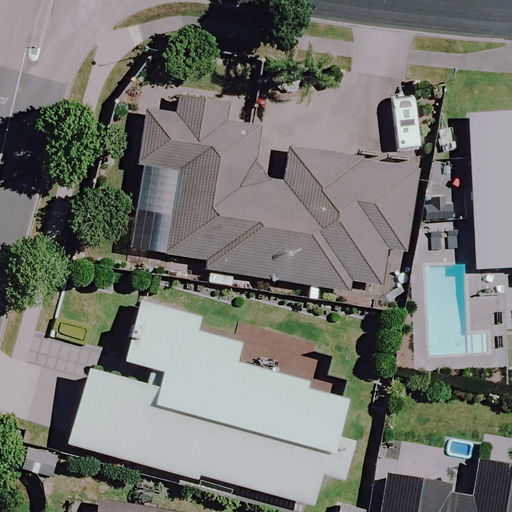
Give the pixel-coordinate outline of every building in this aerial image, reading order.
[(416,171),(283,155),(280,178),(268,176),(272,140),(219,133),(222,107),(173,100),(171,119),(140,115),(128,213),(166,218),(161,262),(202,267),(201,275),(377,298),(383,250),(405,253),(416,171)] [(511,117),(463,120),(466,195),(469,272),(511,270),(511,117)] [(64,449),(307,509),(314,478),(337,484),(347,443),(332,440),(342,398),(228,370),(234,346),(192,336),(196,319),(134,304),(115,383),(82,375),(64,449)] [(511,511),(511,468),(477,463),(472,493),(385,480),(379,511),(511,511)] [(144,511),(97,501),(94,511),(144,511)]
